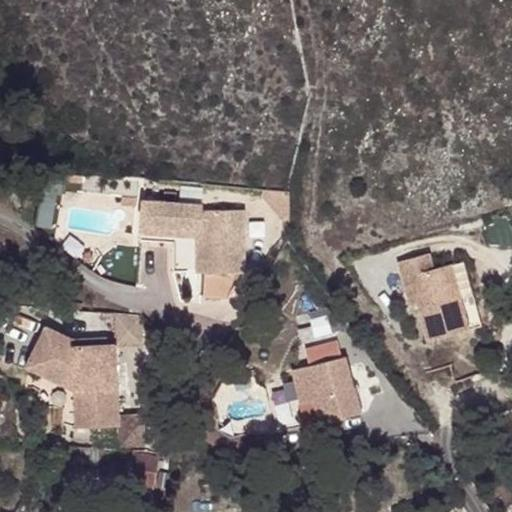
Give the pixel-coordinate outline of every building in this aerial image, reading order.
[(245,209),(203,209),(203,204),(142,204),(141,234),(201,234),(201,271),(204,271),(204,295),(229,295),(241,271),(245,271),(245,209)] [(398,258),(402,275),(409,273),(416,299),(426,337),(468,326),(450,261),(433,265),(429,250),(398,258)] [(464,257),(450,261),(468,326),(481,323),(464,257)] [(409,273),(402,275),(409,301),(416,299),(409,273)] [(113,343),(138,343),(138,314),(113,314),(113,343)] [(328,316),(309,319),(312,338),(330,335),(328,316)] [(143,413),(118,413),(116,340),(65,341),(64,325),(29,326),(31,378),(60,377),(61,426),(118,424),(118,445),(144,444),(143,413)] [(306,348),(310,364),(339,356),(335,340),(306,348)] [(339,356),(310,364),(293,368),(308,425),(361,410),(353,383),(354,382),(346,354),(339,356)] [(158,456),(134,453),(129,482),(152,487),(158,456)]
